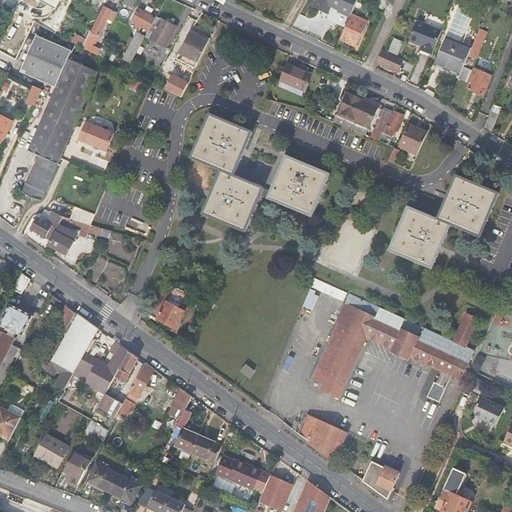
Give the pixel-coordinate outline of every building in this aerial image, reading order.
[(126,0),(124,5),(131,10),(136,0),(126,0)] [(493,0),(491,9),(506,13),(508,4),(493,0)] [(83,42),(79,48),(86,52),(91,42),(93,43),(106,19),(109,21),(111,16),(109,14),(110,12),(103,8),(83,42)] [(155,22),(156,20),(149,17),(151,12),(147,9),(144,14),(137,10),(130,23),(133,25),(131,29),(137,32),(139,29),(148,33),(155,22)] [(174,33),(155,22),(148,33),(145,39),(143,41),(163,53),(174,33)] [(429,64),(443,30),(425,23),(421,32),(415,30),(407,49),(420,55),(418,59),(429,64)] [(348,25),(337,48),(354,55),(365,33),(348,25)] [(188,70),(204,40),(190,34),(176,63),(188,70)] [(17,70),(45,84),(62,49),(34,35),(17,70)] [(121,61),(129,66),(143,41),(145,39),(136,35),(133,41),(128,38),(126,43),(130,46),(121,61)] [(483,38),(478,35),(469,56),(467,63),(472,65),(483,38)] [(73,36),(69,42),(79,48),(83,42),(73,36)] [(400,54),(403,40),(394,38),(391,52),(400,54)] [(210,44),(204,40),(188,70),(194,73),(210,44)] [(467,63),(469,56),(445,46),(432,77),(443,81),(445,75),(459,81),(467,63)] [(62,49),(45,84),(47,85),(23,137),(28,140),(22,153),(32,158),(25,175),(34,180),(93,56),(86,52),(79,48),(74,57),(68,54),(69,52),(62,49)] [(34,180),(30,188),(26,198),(36,201),(102,60),(93,56),(34,180)] [(403,69),(395,65),(379,59),(374,70),(397,80),(403,69)] [(279,86),(301,99),(310,83),(287,70),(279,86)] [(443,81),(456,86),(459,81),(445,75),(443,81)] [(461,96),(481,104),(489,83),(469,75),(461,96)] [(170,81),(163,94),(172,99),(179,85),(170,81)] [(179,85),(172,99),(179,102),(186,89),(179,85)] [(20,102),(28,106),(36,90),(26,87),(20,102)] [(336,121),(333,120),(328,130),(360,143),(372,115),(344,103),(336,121)] [(499,113),(491,110),(485,128),(492,133),(499,113)] [(309,115),(304,112),(304,113),(301,119),(307,121),(309,115)] [(384,131),(389,120),(380,116),(367,146),(375,150),(384,131)] [(0,117),(0,138),(8,121),(0,117)] [(375,150),(382,153),(390,135),(394,136),(401,121),(392,117),(385,132),(384,131),(375,150)] [(249,139),(206,119),(187,162),(218,176),(198,218),(240,237),(260,195),(229,181),(249,139)] [(84,122),(76,141),(104,154),(113,135),(84,122)] [(414,162),(423,143),(407,134),(398,154),(414,162)] [(264,205),(307,224),(326,182),(283,162),(264,205)] [(25,175),(21,184),(30,188),(34,180),(25,175)] [(30,188),(21,184),(14,198),(22,204),(26,198),(30,188)] [(425,278),(444,236),(473,249),(493,205),(452,186),(432,228),(403,215),(383,259),(425,278)] [(0,205),(8,211),(10,206),(11,205),(3,199),(0,205)] [(6,214),(16,219),(19,211),(10,206),(8,211),(6,214)] [(26,230),(46,241),(59,218),(51,213),(44,225),(33,218),(26,230)] [(46,241),(42,247),(61,258),(74,234),(83,239),(88,232),(91,227),(87,226),(59,218),(46,241)] [(104,238),(106,232),(91,227),(88,232),(104,238)] [(15,278),(0,309),(0,329),(17,338),(25,319),(8,310),(9,305),(11,306),(15,300),(16,301),(25,285),(15,278)] [(347,294),(316,279),(312,288),(343,301),(347,294)] [(452,342),(349,295),(339,316),(342,317),(316,373),(323,378),(318,390),(336,398),(364,338),(392,350),(390,354),(406,361),(408,357),(442,373),(436,385),(432,383),(425,397),(440,404),(453,378),(461,382),(475,353),(465,348),(478,319),(466,315),(452,342)] [(154,296),(142,317),(169,332),(178,316),(162,307),(164,302),(154,296)] [(49,330),(60,336),(69,318),(59,310),(49,330)] [(51,390),(58,394),(69,375),(76,362),(89,338),(92,334),(71,319),(39,378),(42,380),(45,376),(47,377),(50,374),(57,377),(51,390)] [(0,336),(0,379),(14,351),(7,348),(10,341),(0,336)] [(113,350),(111,354),(119,360),(122,357),(113,350)] [(473,367),(483,372),(490,358),(480,353),(473,367)] [(76,362),(69,375),(86,383),(102,393),(108,382),(119,360),(111,354),(100,376),(76,362)] [(119,360),(108,382),(118,388),(132,364),(122,357),(119,360)] [(254,370),(246,365),(241,372),(249,377),(254,370)] [(135,378),(143,384),(148,376),(139,370),(135,378)] [(118,408),(115,415),(123,420),(129,407),(125,405),(129,398),(134,401),(143,384),(135,378),(118,408)] [(83,389),(100,398),(102,393),(86,383),(83,389)] [(173,395),(169,403),(180,412),(185,403),(173,395)] [(100,398),(92,412),(112,421),(115,415),(118,408),(100,398)] [(471,419),(496,431),(504,414),(480,402),(471,419)] [(180,412),(169,403),(165,409),(179,416),(180,412)] [(0,438),(6,442),(17,421),(0,412),(0,438)] [(308,415),(299,435),(335,461),(348,435),(308,415)] [(179,416),(162,451),(207,471),(214,455),(177,437),(185,419),(179,416)] [(93,420),(88,428),(105,437),(110,429),(93,420)] [(511,430),(510,430),(501,450),(511,454),(511,430)] [(29,464),(51,477),(64,453),(42,440),(29,464)] [(69,458),(59,477),(68,482),(65,489),(73,493),(86,468),(69,458)] [(363,481),(388,500),(400,473),(384,467),(373,462),(363,481)] [(247,498),(255,481),(239,473),(240,471),(232,467),(230,469),(218,464),(210,482),(247,498)] [(96,466),(93,472),(104,478),(106,473),(96,466)] [(239,473),(255,481),(256,478),(240,471),(239,473)] [(94,492),(93,495),(125,511),(134,495),(123,488),(104,478),(93,472),(84,487),(94,492)] [(431,511),(463,511),(465,510),(450,503),(461,481),(449,475),(431,511)] [(271,476),(256,511),(266,511),(270,505),(283,511),(294,486),(271,476)] [(324,511),(331,498),(309,483),(296,511),(324,511)] [(123,488),(134,495),(137,490),(126,484),(123,488)] [(161,484),(159,489),(171,495),(174,490),(161,484)] [(83,489),(93,495),(94,492),(84,487),(83,489)] [(172,511),(140,496),(132,511),(172,511)]
